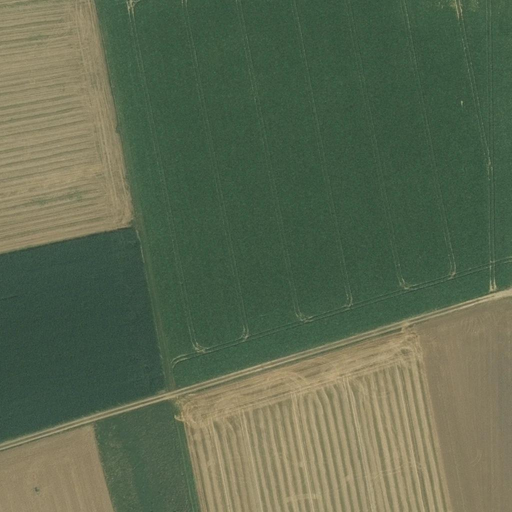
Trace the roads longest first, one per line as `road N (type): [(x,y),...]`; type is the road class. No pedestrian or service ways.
road 1 (track): [(511,291),(0,449)]
road 2 (track): [(100,0),(193,511)]
